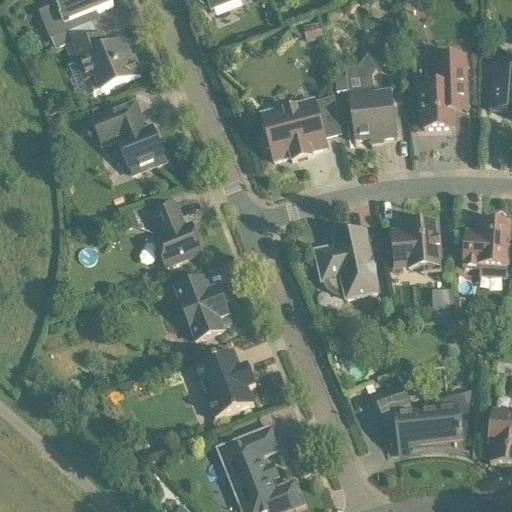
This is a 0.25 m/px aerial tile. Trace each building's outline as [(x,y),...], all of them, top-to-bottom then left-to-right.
[(60,15),(43,21),(56,53),(97,36),(92,24),(90,25),(88,19),(113,9),(109,0),(67,0),(56,5),(60,15)] [(210,11),(211,14),(245,0),(198,0),(199,1),(198,3),(199,5),(199,6),(200,8),(201,9),(202,10),(203,10),(205,11),(206,11),(208,11),(210,11)] [(322,40),(320,29),(306,31),(308,42),(322,40)] [(69,52),(74,67),(80,64),(94,98),(140,79),(134,62),(127,65),(120,47),(108,52),(102,39),(69,52)] [(420,116),(424,116),(425,133),(453,132),(452,115),(467,114),(465,59),(435,61),(436,88),(419,89),(420,116)] [(338,94),(348,93),(355,145),(383,141),(383,143),(398,141),(392,95),(374,97),(373,92),(372,79),(358,70),(345,72),(346,80),(336,81),(338,94)] [(511,73),(508,73),(493,72),(490,113),(508,115),(509,112),(511,111),(511,73)] [(327,152),(314,104),(262,118),(267,138),(263,142),(266,151),(271,152),(275,166),(291,161),(292,165),(312,160),(311,156),(327,152)] [(135,107),(91,124),(101,150),(118,144),(131,177),(149,170),(150,172),(167,165),(157,141),(156,141),(154,134),(149,132),(146,134),(135,107)] [(176,208),(152,218),(161,240),(154,243),(166,271),(203,256),(192,228),(185,231),(176,208)] [(121,217),(127,232),(139,228),(133,213),(121,217)] [(392,236),(396,272),(409,271),(409,273),(423,271),(424,277),(441,276),(437,226),(432,227),(429,224),(421,225),(418,228),(405,229),(405,235),(392,236)] [(464,271),(479,272),(507,274),(507,271),(508,271),(510,228),(481,226),(481,236),(466,235),(464,271)] [(342,295),(345,294),(347,303),(377,297),(364,235),(334,241),(336,251),(316,255),(323,284),(328,283),(329,285),(329,287),(330,288),(331,289),(332,291),(334,292),(337,293),(338,294),(340,294),(342,295)] [(176,293),(196,345),(223,334),(219,322),(228,318),(217,291),(208,294),(203,282),(176,293)] [(451,293),(432,293),(433,321),(452,321),(451,293)] [(454,321),(466,321),(466,301),(454,301),(454,321)] [(497,323),(511,324),(511,314),(511,311),(498,311),(497,323)] [(399,317),(392,318),(394,327),(403,326),(402,319),(399,317)] [(195,371),(215,423),(254,408),(248,392),(256,389),(248,368),(240,371),(233,356),(195,371)] [(463,446),(459,410),(413,416),(406,398),(377,409),(388,439),(398,435),(402,446),(397,448),(398,454),(411,452),(413,457),(426,456),(435,455),(447,456),(459,457),(465,459),(469,460),(469,459),(462,457),(460,447),(463,446)] [(511,416),(511,417),(493,414),(487,454),(492,454),(490,467),(511,470),(511,416)] [(274,466),(266,469),(263,461),(281,453),(272,431),(218,453),(241,511),(293,511),(303,508),(294,486),(276,493),(272,484),(280,481),(274,466)]
